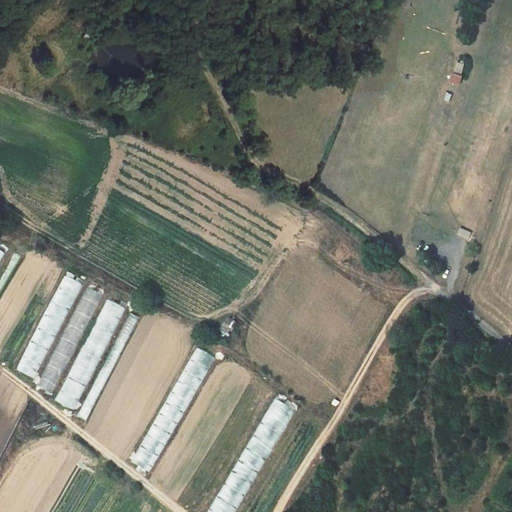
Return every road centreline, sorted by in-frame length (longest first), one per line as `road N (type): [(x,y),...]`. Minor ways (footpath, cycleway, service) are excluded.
road 1 (residential): [(511,351),(332,204),(258,167),(194,46),(190,5)]
road 2 (track): [(278,511),(400,299),(431,285)]
road 3 (track): [(0,370),(172,511)]
